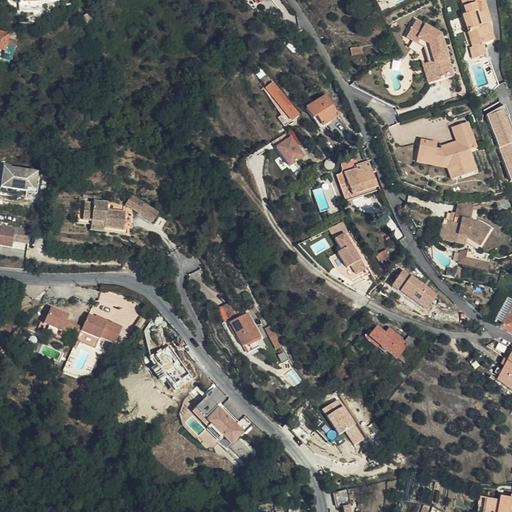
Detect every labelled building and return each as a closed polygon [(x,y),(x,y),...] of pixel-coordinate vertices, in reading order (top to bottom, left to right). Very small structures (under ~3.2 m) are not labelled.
[(41,3),(41,0),(21,0),(23,14),(42,13),(41,3)] [(462,0),(467,16),(464,16),(472,42),(479,40),(480,45),(483,44),(494,41),(489,24),(483,25),(482,20),(484,20),(483,15),(487,14),(482,0),(462,0)] [(92,12),(84,16),(88,24),(96,21),(92,12)] [(444,67),(447,77),(455,75),(443,32),(419,17),(409,33),(428,45),(431,57),(434,70),(444,67)] [(17,30),(0,25),(0,42),(1,42),(12,46),(17,30)] [(480,45),(473,47),(469,47),(473,60),(487,56),(483,44),(480,45)] [(429,82),(447,77),(444,67),(434,70),(431,57),(423,58),(429,82)] [(276,83),(288,99),(301,115),(307,111),(283,78),(276,83)] [(98,104),(103,102),(103,92),(97,93),(97,88),(82,88),(83,105),(98,104)] [(328,96),(310,109),(316,119),(320,117),(326,126),(341,115),(328,96)] [(509,116),(505,106),(487,115),(511,179),(511,129),(507,117),(509,116)] [(469,122),(453,127),(458,141),(443,149),(439,149),(440,143),(423,140),(419,162),(437,166),(437,162),(448,165),(459,163),(461,174),(476,171),(472,150),(478,148),(469,122)] [(290,167),(307,155),(292,135),(275,147),(290,167)] [(332,161),(331,162),(331,164),(332,166),(333,167),(334,168),(336,168),(338,167),(339,166),(340,165),(340,163),(340,161),(339,160),(338,159),(336,158),(334,159),(333,159),(332,161)] [(368,192),(381,188),(370,159),(362,163),(360,158),(348,164),(347,165),(346,166),(345,168),(345,170),(346,174),(354,195),(367,189),(368,192)] [(450,177),(461,174),(459,163),(448,165),(447,168),(450,177)] [(6,171),(4,192),(29,195),(29,193),(37,193),(39,175),(6,171)] [(348,200),(368,192),(367,189),(354,195),(346,174),(339,176),(348,200)] [(318,202),(321,211),(328,208),(321,189),(314,192),(318,202)] [(443,232),(461,236),(462,233),(474,235),(482,245),(494,231),(483,223),(471,221),(474,205),(457,201),(454,217),(452,220),(445,219),(443,232)] [(155,231),(162,221),(139,202),(131,211),(155,231)] [(106,234),(125,237),(129,216),(112,214),(113,209),(98,205),(97,209),(87,208),(85,225),(107,228),(106,234)] [(334,238),(348,230),(343,221),(330,229),(334,238)] [(106,234),(107,228),(85,225),(79,224),(78,227),(93,230),(92,236),(127,241),(128,237),(125,237),(106,234)] [(26,239),(26,227),(16,227),(16,239),(26,239)] [(460,242),(461,236),(443,232),(442,238),(460,242)] [(363,271),(349,233),(339,237),(344,249),(339,250),(345,267),(350,265),(354,275),(363,271)] [(384,252),(373,258),(378,266),(379,265),(383,270),(388,263),(386,259),(387,258),(384,252)] [(459,260),(487,269),(489,262),(461,253),(459,260)] [(403,271),(392,286),(426,311),(437,296),(403,271)] [(228,300),(219,305),(226,318),(235,314),(228,300)] [(511,304),(500,327),(511,333),(511,304)] [(259,335),(248,310),(227,321),(240,345),(243,343),(247,350),(259,344),(255,337),(259,335)] [(459,318),(470,326),(474,321),(464,314),(459,318)] [(56,341),(66,344),(70,332),(64,330),(65,327),(66,323),(46,316),(41,332),(57,338),(56,341)] [(80,333),(78,340),(99,347),(99,346),(112,350),(118,333),(84,321),(80,333)] [(74,352),(78,340),(80,333),(65,327),(64,330),(70,332),(66,344),(64,349),(74,352)] [(273,346),(280,342),(271,327),(266,330),(273,346)] [(367,336),(398,363),(410,349),(397,337),(394,340),(388,334),(385,337),(375,328),(367,336)] [(511,374),(511,351),(502,368),(511,374)] [(495,379),(511,390),(511,374),(502,368),(500,371),(497,377),(495,379)] [(217,386),(191,411),(229,448),(246,431),(220,405),(228,397),(217,386)] [(343,397),(323,407),(337,436),(346,432),(353,446),(364,440),(343,397)] [(296,430),(308,443),(323,434),(310,416),(296,430)] [(339,502),(350,503),(350,490),(339,489),(339,502)] [(476,508),(482,509),(486,491),(480,490),(476,508)] [(486,491),(482,509),(492,511),(511,511),(511,490),(510,493),(499,490),(498,494),(486,491)]
